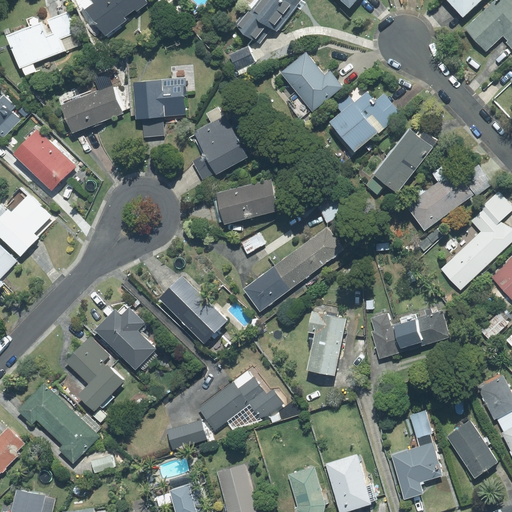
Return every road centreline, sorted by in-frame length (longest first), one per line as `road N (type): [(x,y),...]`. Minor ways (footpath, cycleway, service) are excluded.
road 1 (residential): [(95,263),(123,197),(136,188),(166,201),(166,228),(105,260)]
road 2 (residential): [(511,155),(404,39)]
road 3 (residential): [(95,263),(0,361)]
